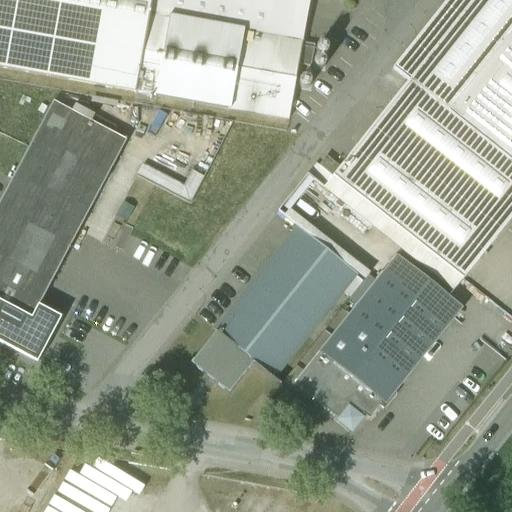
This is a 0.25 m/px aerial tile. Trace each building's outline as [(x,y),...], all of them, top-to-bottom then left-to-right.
[(0,0),(0,67),(135,92),(138,72),(151,0),(0,0)] [(151,0),(138,72),(135,92),(135,93),(289,120),(310,0),(151,0)] [(511,0),(473,0),(333,177),(334,177),(356,195),(464,280),(511,219),(511,0)] [(315,45),(304,43),(300,65),(311,67),(312,62),(315,45)] [(328,53),(328,50),(328,48),(327,46),(325,45),(322,44),(320,45),(318,46),(317,48),(316,50),(317,53),(318,55),(320,56),(322,56),(325,56),(327,55),(328,53)] [(323,66),(324,64),(323,62),(322,60),(320,59),(318,58),(315,59),(314,60),(312,62),(312,64),(312,67),(314,69),(316,70),(318,70),(320,70),(322,68),(323,66)] [(311,86),(311,83),(311,81),(310,79),(308,78),(305,78),(303,78),(301,79),(300,81),(299,84),(300,86),(301,88),(303,89),(305,90),(308,89),(310,88),(311,86)] [(0,204),(0,302),(32,320),(39,307),(126,141),(54,102),(30,148),(13,180),(0,204)] [(340,167),(327,157),(320,166),(333,177),(340,167)] [(146,165),(141,175),(194,202),(203,185),(194,180),(190,187),(146,165)] [(356,195),(334,177),(333,177),(324,190),(346,207),(356,195)] [(356,273),(300,229),(192,364),(229,394),(254,363),(272,378),(356,273)] [(399,260),(298,386),(336,417),(348,401),(370,419),(458,308),(399,260)] [(32,320),(0,302),(0,344),(37,364),(61,319),(39,307),(32,320)]
